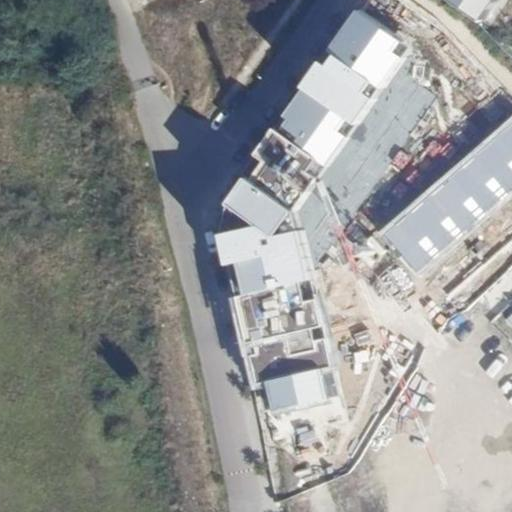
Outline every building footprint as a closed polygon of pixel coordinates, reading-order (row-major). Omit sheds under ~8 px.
[(446,0),(478,21),(493,0),(446,0)] [(407,42),(360,9),(335,46),(342,51),(379,81),(386,87),(407,57),(400,53),(407,42)] [(379,81),(342,51),(332,65),(326,60),(308,86),(351,121),(357,126),(378,96),(371,92),(379,81)] [(351,121),(308,86),(287,115),(291,119),(284,131),(330,165),(350,137),(343,132),(351,121)] [(511,196),(511,119),(385,231),(421,276),(511,196)] [(264,225),(281,235),(330,165),(284,131),(278,127),(259,153),(272,162),(261,179),(254,177),(235,206),(264,225)] [(330,331),(306,230),(281,235),(264,225),(227,233),(234,265),(245,262),(252,294),(240,296),(256,389),(271,388),(278,411),(346,398),(330,331)]
